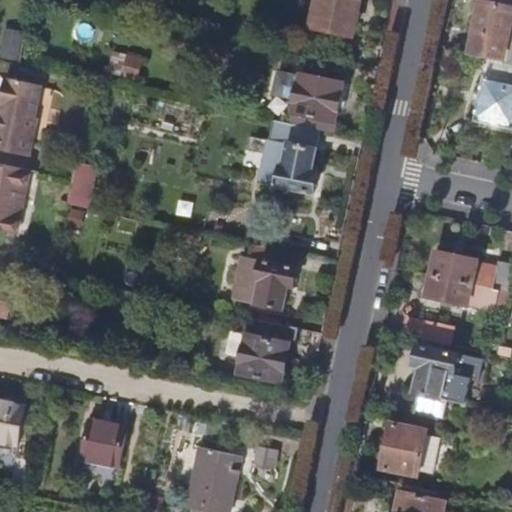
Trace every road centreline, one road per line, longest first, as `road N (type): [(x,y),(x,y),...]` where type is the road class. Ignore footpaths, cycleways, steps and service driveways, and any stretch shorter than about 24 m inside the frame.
road 1 (unclassified): [(0,359),(331,423)]
road 2 (residential): [(331,423),(382,178)]
road 3 (residential): [(382,178),(419,0)]
road 4 (residential): [(382,178),(511,206)]
